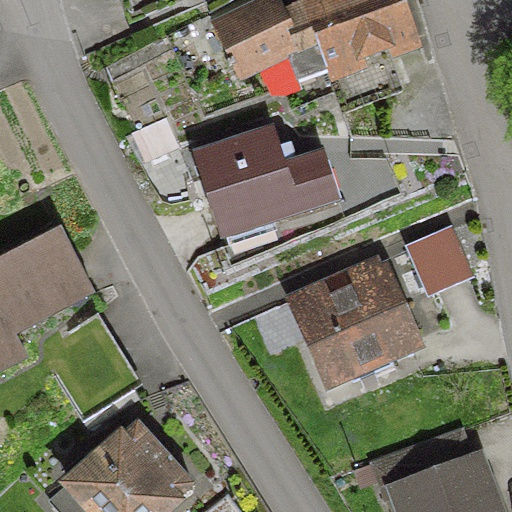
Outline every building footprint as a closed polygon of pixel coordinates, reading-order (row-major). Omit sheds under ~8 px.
[(270,0),(264,0),(210,26),(235,78),(312,43),(323,72),(320,72),(337,116),(393,94),(377,52),(412,38),(397,0),(296,0),(300,9),(280,19),(270,0)] [(267,131),(189,156),(216,238),(331,201),(316,155),(279,168),(267,131)] [(88,294),(52,225),(0,252),(0,368),(18,359),(19,360),(22,359),(10,335),(88,294)] [(442,232),(404,249),(425,296),(462,279),(442,232)] [(328,386),(325,379),(404,344),(369,264),(283,302),(321,389),(328,386)] [(102,347),(49,378),(77,424),(130,391),(102,347)] [(381,500),(396,495),(402,511),(498,511),(486,479),(475,483),(455,433),(368,465),(381,500)] [(147,443),(114,440),(63,485),(87,511),(157,511),(169,501),(168,499),(184,485),(147,443)] [(232,511),(222,498),(203,511),(232,511)]
